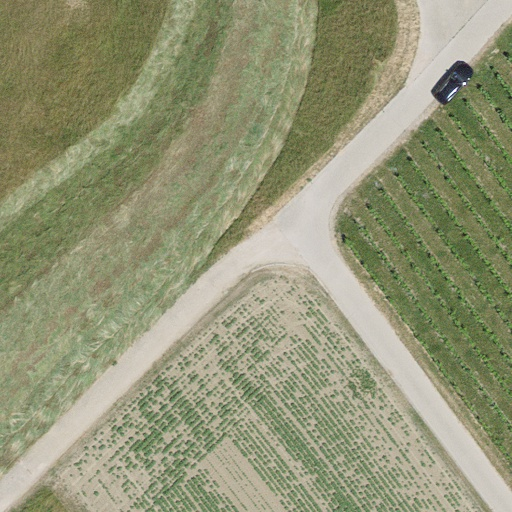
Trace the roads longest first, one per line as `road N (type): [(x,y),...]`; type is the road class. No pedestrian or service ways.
road 1 (track): [(511,505),(299,219),(496,0)]
road 2 (track): [(0,499),(208,285),(299,219)]
